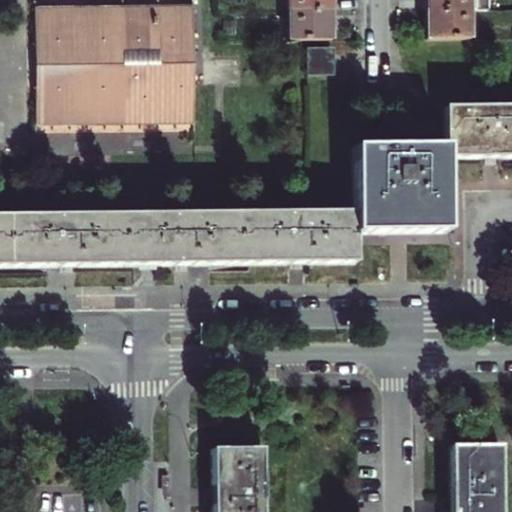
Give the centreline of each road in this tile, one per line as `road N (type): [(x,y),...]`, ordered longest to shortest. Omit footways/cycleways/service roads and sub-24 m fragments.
road 1 (residential): [(140,356),(511,351)]
road 2 (residential): [(511,316),(140,320)]
road 3 (residential): [(140,356),(140,511)]
road 4 (residential): [(0,357),(140,356)]
road 5 (residential): [(140,320),(0,320)]
